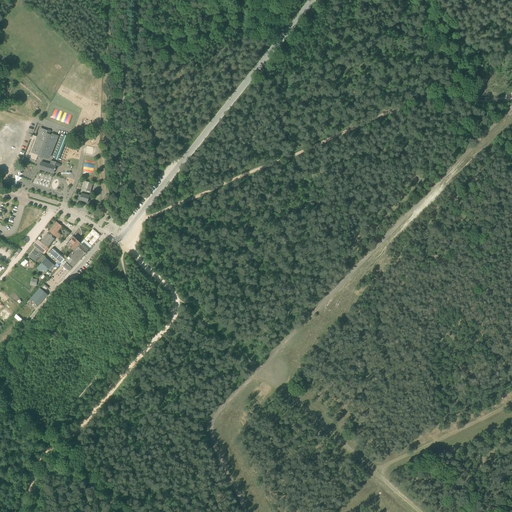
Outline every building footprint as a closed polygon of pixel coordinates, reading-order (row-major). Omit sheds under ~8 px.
[(52,117),(68,124),(72,115),(55,108),(52,117)] [(50,157),(58,136),(52,134),(51,135),(50,135),(52,131),(48,129),(48,130),(48,131),(47,134),(46,133),(47,131),(41,128),(32,152),(47,158),(50,157)] [(60,133),(52,158),(59,160),(67,136),(60,133)] [(56,166),(55,166),(56,162),(51,160),(50,165),(41,162),(39,169),(54,173),(55,169),(55,170),(56,169),(55,168),(56,166)] [(85,162),(84,172),(94,173),(94,166),(95,163),(85,162)] [(89,182),(85,181),(81,195),(78,194),(76,200),(88,203),(90,195),(91,191),(87,190),(89,182)] [(61,227),(62,226),(56,222),(49,231),(58,238),(61,235),(57,232),(59,229),(61,227)] [(92,245),(101,235),(93,229),(84,238),(92,245)] [(35,262),(54,238),(47,233),(40,242),(38,239),(33,245),(36,247),(28,256),(35,262)] [(80,243),(74,237),(70,242),(69,243),(67,245),(74,250),(80,243)] [(70,270),(89,250),(82,244),(71,257),(69,255),(65,260),(62,263),(70,270)] [(62,263),(65,260),(53,249),(49,253),(52,255),(61,263),(62,263)] [(54,265),(53,264),(45,257),(40,263),(49,271),(54,265)] [(24,258),(20,263),(24,266),(28,262),(24,258)] [(45,293),(49,288),(44,284),(31,298),(39,305),(48,295),(45,293)] [(12,304),(7,309),(9,311),(8,313),(11,316),(17,309),(12,304)] [(4,313),(0,316),(0,318),(1,320),(0,321),(3,324),(9,318),(4,313)] [(16,314),(14,316),(20,322),(23,319),(16,314)]
